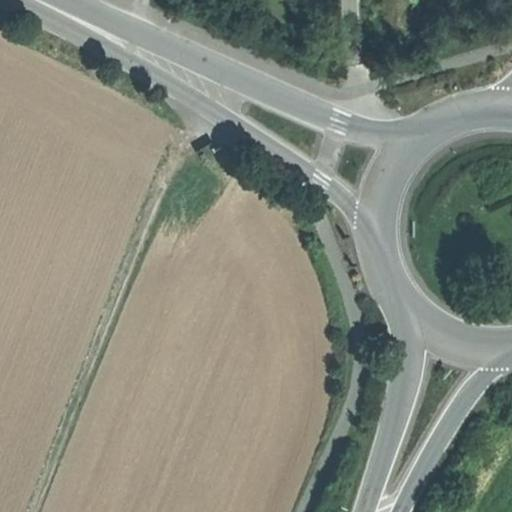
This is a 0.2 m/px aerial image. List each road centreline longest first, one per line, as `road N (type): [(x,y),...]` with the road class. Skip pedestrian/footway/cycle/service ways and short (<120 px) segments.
road 1 (track): [(35,511),(201,98)]
road 2 (secondary): [(40,0),(323,180),(377,235)]
road 3 (secondary): [(419,144),(341,121),(55,0)]
road 4 (secondary): [(412,319),(403,383),(366,511)]
road 5 (secondary): [(403,511),(452,420),(505,354)]
